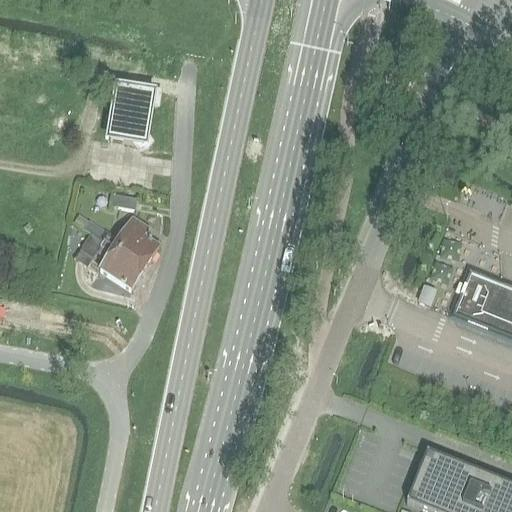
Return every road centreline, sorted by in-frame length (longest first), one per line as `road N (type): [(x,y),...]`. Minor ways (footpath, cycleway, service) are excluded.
road 1 (primary): [(203,511),(325,0)]
road 2 (primary): [(261,0),(154,511)]
road 3 (unclassified): [(265,511),(437,101)]
road 4 (residential): [(115,377),(140,343),(177,235),(186,65)]
road 5 (unclassified): [(105,511),(119,431),(115,377)]
